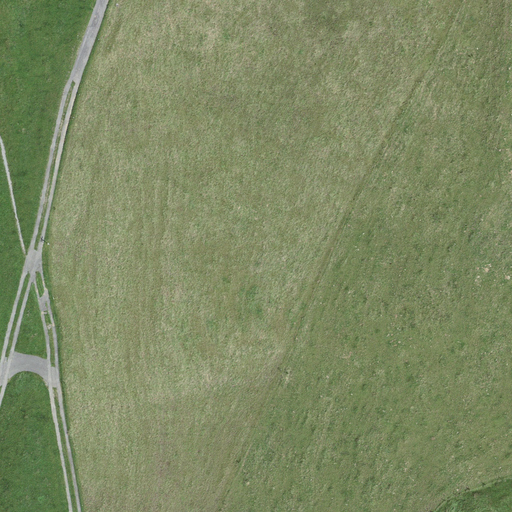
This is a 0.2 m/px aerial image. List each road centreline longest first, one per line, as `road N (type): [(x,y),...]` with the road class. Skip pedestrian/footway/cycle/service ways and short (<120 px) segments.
road 1 (track): [(102,0),(73,79),(32,270)]
road 2 (track): [(76,511),(51,323),(32,270)]
road 3 (track): [(32,270),(0,395)]
